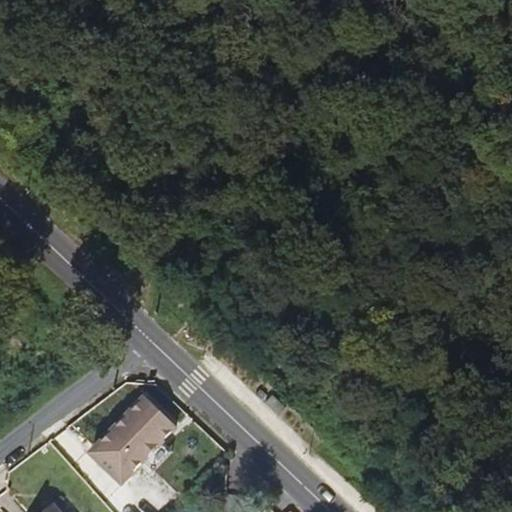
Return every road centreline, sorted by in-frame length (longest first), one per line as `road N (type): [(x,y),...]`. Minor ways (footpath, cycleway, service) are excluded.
road 1 (track): [(153,341),(275,228),(511,54)]
road 2 (primary): [(332,511),(153,341)]
road 3 (primary): [(153,341),(0,197)]
road 4 (unclassified): [(153,341),(0,461)]
